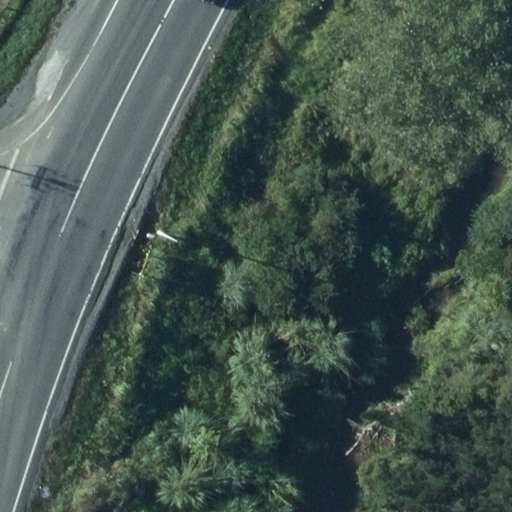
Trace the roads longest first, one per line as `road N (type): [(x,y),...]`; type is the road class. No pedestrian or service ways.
road 1 (secondary): [(176,0),(51,254)]
road 2 (secondary): [(51,254),(0,391)]
